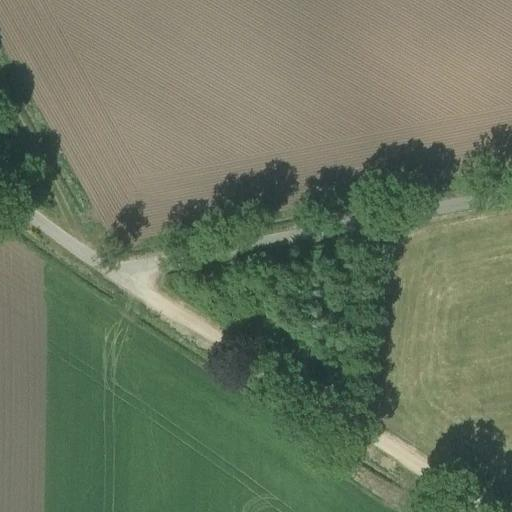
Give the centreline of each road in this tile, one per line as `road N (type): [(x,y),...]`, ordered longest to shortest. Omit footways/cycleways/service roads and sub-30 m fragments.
road 1 (unclassified): [(0,191),(116,272),(511,192)]
road 2 (track): [(116,272),(496,511)]
road 3 (track): [(88,255),(0,82)]
